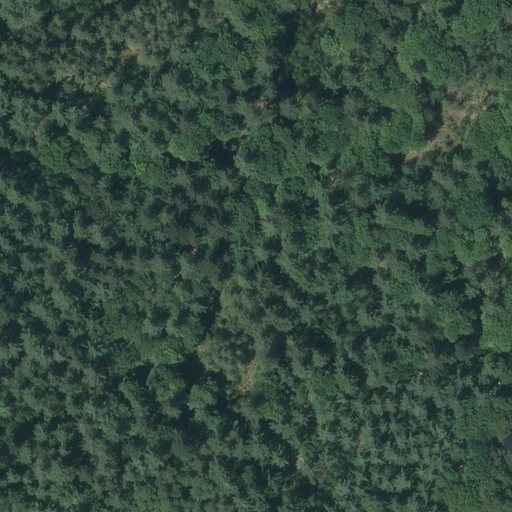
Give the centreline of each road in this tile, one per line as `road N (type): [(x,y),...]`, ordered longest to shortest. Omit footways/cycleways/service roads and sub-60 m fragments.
road 1 (track): [(511,54),(463,0),(381,130),(221,203),(183,255),(74,469)]
road 2 (track): [(511,348),(446,511)]
